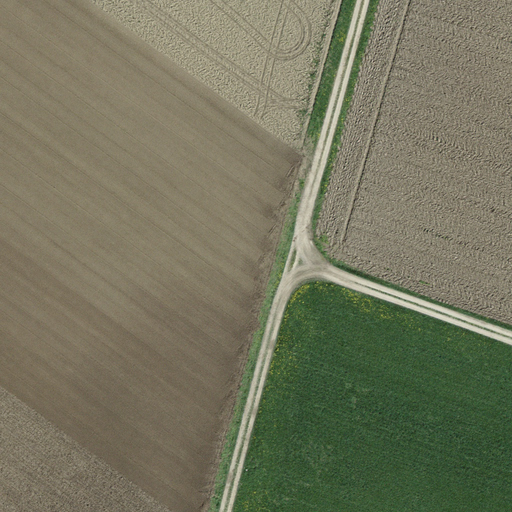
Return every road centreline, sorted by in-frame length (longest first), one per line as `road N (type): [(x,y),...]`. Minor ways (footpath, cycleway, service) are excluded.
road 1 (track): [(232,511),(367,0)]
road 2 (track): [(295,276),(511,348)]
